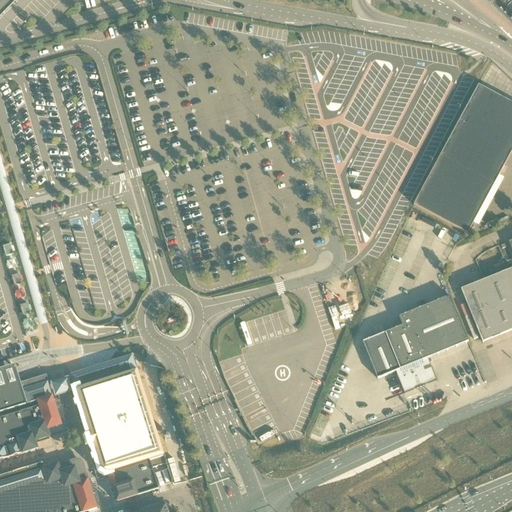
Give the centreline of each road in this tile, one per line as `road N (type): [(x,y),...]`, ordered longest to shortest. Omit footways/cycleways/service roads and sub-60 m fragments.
road 1 (unclassified): [(511,394),(258,502)]
road 2 (unclassified): [(359,0),(385,30),(463,40),(511,67)]
